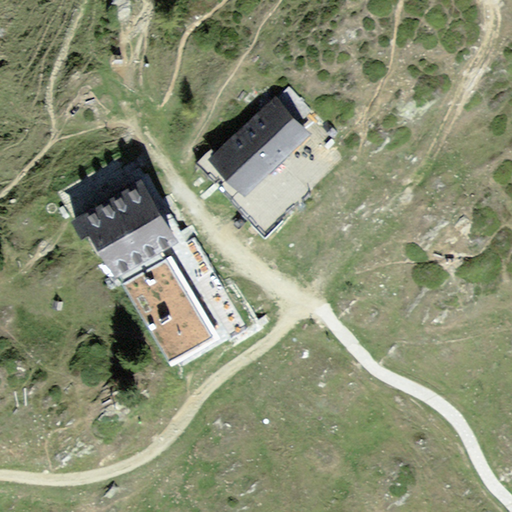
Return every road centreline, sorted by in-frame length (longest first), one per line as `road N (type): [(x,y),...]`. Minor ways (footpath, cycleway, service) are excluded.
road 1 (track): [(305,302),(133,462),(88,476),(0,474)]
road 2 (track): [(511,502),(447,408),(375,367),(338,327)]
